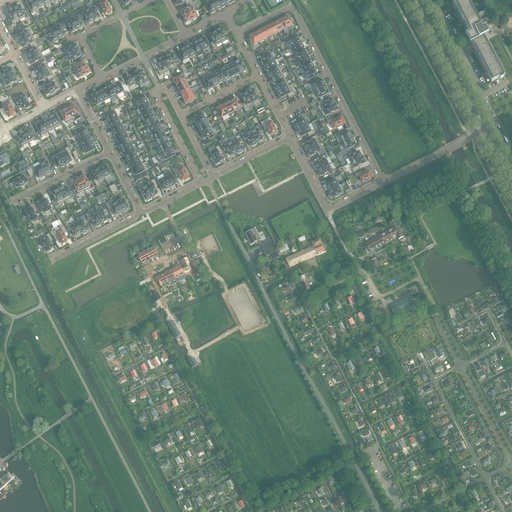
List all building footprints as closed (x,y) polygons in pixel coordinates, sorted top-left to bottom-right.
[(39,10),(34,0),(30,0),(29,1),(30,1),(27,3),(33,13),(39,10)] [(46,7),(42,0),(34,0),(39,10),(40,10),(39,8),(45,5),(46,7)] [(111,8),(109,4),(108,4),(106,0),(100,3),(99,2),(96,3),(99,10),(102,8),(103,11),(104,11),(105,15),(108,13),(108,14),(111,13),(111,12),(111,11),(110,9),(111,8)] [(214,11),(216,10),(213,4),(211,0),(211,2),(206,4),(211,14),(214,12),(214,11)] [(213,4),(216,10),(218,9),(219,10),(222,9),(219,4),(217,0),(211,0),(213,4)] [(217,0),(219,4),(222,9),(225,7),(224,6),(226,5),(226,4),(223,0),(217,0)] [(278,5),(274,0),(266,0),(271,8),(278,5)] [(505,75),(487,38),(485,36),(488,35),(485,29),(483,30),(481,27),(483,26),(485,26),(482,21),(481,22),(479,19),(480,18),(479,18),(478,15),(479,15),(474,6),(473,6),(471,3),(473,3),(472,2),(471,3),(469,0),(453,0),(455,2),(452,4),(454,8),(455,8),(459,14),(457,15),(462,23),(463,23),(467,29),(465,30),(468,34),(466,35),(465,36),(466,36),(467,38),(467,39),(470,45),(470,44),(472,47),(471,47),(472,49),(475,47),(477,51),(475,52),(491,82),(492,81),(505,75)] [(184,17),(197,11),(194,5),(195,5),(193,2),(186,5),(188,8),(182,11),(182,12),(181,12),(183,16),(184,15),(184,17)] [(98,14),(96,11),(99,10),(96,3),(93,5),(94,7),(88,9),(94,21),(100,18),(98,14)] [(30,17),(26,10),(23,12),(22,10),(20,6),(19,7),(19,6),(15,8),(16,8),(14,9),(14,8),(13,9),(20,21),(25,18),(26,19),(30,17)] [(20,21),(13,9),(12,9),(12,8),(8,10),(9,11),(7,12),(9,16),(11,19),(8,20),(11,27),(15,25),(14,23),(20,21)] [(94,21),(88,9),(83,12),(82,10),(79,12),(82,18),(85,17),(88,23),(89,23),(89,24),(93,22),(92,21),(94,20),(94,21)] [(187,23),(198,17),(196,11),(197,11),(184,17),(187,23)] [(83,26),(80,20),(82,18),(79,12),(76,14),(77,15),(71,18),(78,30),(77,29),(79,28),(79,29),(83,27),(82,26),(83,26)] [(285,18),(283,19),(288,27),(293,25),(288,15),(285,17),(285,18)] [(78,30),(71,18),(66,21),(65,19),(62,21),(66,27),(68,26),(70,29),(70,28),(72,33),(78,30)] [(281,20),(279,21),(283,30),(288,27),(283,19),(281,20)] [(276,23),(274,24),(278,32),(283,30),(279,21),(276,23)] [(24,29),(21,24),(18,25),(19,27),(19,28),(15,30),(17,33),(24,29)] [(63,32),(61,29),(59,24),(53,28),(59,40),(59,39),(61,38),(64,37),(64,36),(65,36),(63,32)] [(269,26),(274,37),(274,36),(274,35),(278,32),(274,24),(272,25),(269,26)] [(274,37),(269,26),(266,28),(264,29),(269,39),(274,37)] [(20,43),(32,36),(30,31),(29,27),(24,29),(22,31),(24,33),(21,35),(17,37),(20,43)] [(59,40),(53,28),(47,31),(46,29),(43,31),(46,37),(49,36),(51,38),(53,43),(54,42),(55,43),(58,41),(58,40),(59,40)] [(215,31),(216,32),(222,43),(228,40),(226,35),(224,32),(222,28),(220,29),(220,28),(217,30),(217,31),(215,31)] [(262,29),(259,30),(264,40),(268,37),(269,39),(264,29),(262,30),(262,29)] [(257,33),(255,34),(259,42),(264,40),(259,30),(256,32),(257,33)] [(216,46),(222,43),(216,32),(215,33),(214,32),(210,34),(211,35),(210,35),(212,39),(213,41),(213,42),(210,43),(214,50),(217,48),(216,46)] [(259,42),(255,34),(253,35),(252,34),(249,35),(254,45),(259,42)] [(37,44),(36,41),(35,41),(32,36),(20,43),(21,42),(21,44),(20,44),(22,48),(23,47),(23,48),(30,45),(31,48),(37,44)] [(300,42),(301,41),(300,38),(299,39),(297,36),(291,39),(288,41),(291,47),(289,49),(301,43),(300,42)] [(199,40),(199,41),(198,42),(203,51),(210,47),(205,38),(202,39),(199,40)] [(192,44),(191,45),(196,54),(203,51),(198,42),(197,42),(196,41),(193,43),(194,44),(192,45),(192,44)] [(304,49),(303,47),(304,47),(302,43),(301,44),(301,43),(289,49),(293,55),(304,49)] [(28,60),(41,53),(38,48),(39,47),(37,44),(31,48),(32,50),(26,54),(27,54),(26,55),(28,58),(29,58),(29,59),(28,59),(28,60)] [(77,51),(79,50),(76,45),(72,47),(69,48),(64,51),(67,56),(66,57),(77,51)] [(186,48),(185,48),(190,58),(196,54),(191,45),(189,46),(189,45),(186,47),(186,48)] [(181,50),(178,52),(183,61),(190,58),(185,48),(184,49),(183,48),(180,50),(181,50)] [(308,56),(307,55),(308,54),(306,51),(305,52),(304,50),(305,50),(304,49),(293,55),(295,54),(298,61),(308,56)] [(75,59),(81,56),(81,55),(80,52),(79,52),(78,51),(79,50),(77,51),(66,57),(69,62),(68,62),(70,66),(76,62),(75,59)] [(35,63),(38,61),(40,64),(46,61),(44,58),(41,53),(28,60),(31,65),(35,63)] [(163,58),(163,59),(170,71),(167,66),(169,64),(170,66),(175,64),(174,62),(177,61),(173,54),(170,56),(167,57),(167,58),(166,58),(164,59),(163,58)] [(271,54),(261,59),(262,62),(261,62),(263,65),(264,65),(264,66),(275,60),(271,54)] [(311,62),(310,60),(311,59),(309,56),(308,57),(308,56),(298,61),(302,67),(311,62)] [(158,61),(157,62),(159,65),(160,68),(157,70),(161,76),(164,74),(170,71),(163,59),(162,59),(162,58),(158,60),(158,61)] [(244,67),(245,67),(243,62),(242,63),(241,60),(235,63),(240,73),(242,72),(243,73),(246,71),(244,67)] [(266,70),(267,72),(278,67),(275,60),(264,66),(265,67),(264,67),(265,70),(266,70)] [(37,76),(50,70),(47,64),(48,64),(46,61),(40,64),(41,67),(38,68),(38,69),(34,71),(37,76)] [(87,67),(86,66),(87,65),(85,62),(84,62),(78,65),(76,62),(70,66),(71,69),(73,68),(76,73),(86,68),(88,67),(87,67)] [(314,68),(315,67),(313,64),(312,65),(311,63),(311,62),(302,67),(305,73),(304,74),(314,69),(314,68)] [(240,73),(235,63),(230,66),(235,76),(239,75),(238,74),(240,73)] [(235,76),(230,66),(225,68),(230,78),(230,79),(230,78),(235,76),(235,77),(235,76)] [(271,79),(282,73),(279,66),(278,67),(267,72),(267,73),(268,73),(269,75),(268,75),(269,78),(270,78),(271,79)] [(86,75),(90,72),(88,67),(86,68),(76,73),(78,79),(83,76),(86,75)] [(230,78),(225,68),(219,71),(224,81),(227,80),(227,81),(230,79),(230,78)] [(4,81),(15,75),(14,74),(15,73),(13,70),(12,70),(12,69),(7,71),(4,72),(3,69),(0,70),(0,77),(2,82),(4,81)] [(318,75),(316,73),(317,72),(316,69),(315,70),(314,69),(304,74),(307,81),(318,75)] [(55,78),(53,75),(50,70),(37,76),(38,76),(39,78),(38,78),(40,81),(41,81),(47,78),(48,81),(55,78)] [(149,82),(146,76),(143,77),(141,74),(139,71),(138,71),(133,73),(134,74),(133,74),(139,86),(145,83),(145,84),(149,82)] [(224,81),(219,71),(214,74),(214,73),(213,73),(219,85),(220,85),(219,84),(224,81)] [(219,85),(213,73),(208,75),(208,74),(207,74),(214,87),(216,85),(216,86),(219,85)] [(286,79),(282,73),(271,79),(271,80),(272,83),(273,83),(274,85),(286,79)] [(139,86),(133,74),(133,75),(130,77),(127,78),(124,80),(127,86),(130,85),(131,87),(135,85),(134,83),(137,81),(139,86)] [(176,85),(187,79),(184,74),(173,80),(174,83),(175,83),(176,85)] [(214,87),(207,74),(202,77),(209,90),(212,89),(212,88),(214,87)] [(14,83),(17,81),(17,80),(16,77),(15,77),(14,76),(15,75),(4,81),(2,82),(5,87),(4,88),(6,91),(12,88),(11,85),(14,83)] [(60,89),(57,83),(57,82),(55,79),(49,82),(50,85),(48,87),(44,88),(46,91),(45,92),(47,96),(50,94),(51,95),(55,92),(55,91),(60,89)] [(179,89),(188,84),(186,80),(187,79),(176,85),(179,89)] [(289,86),(286,79),(274,85),(274,86),(275,88),(274,88),(276,91),(277,91),(278,92),(289,86)] [(325,86),(325,85),(326,85),(324,82),(323,82),(322,80),(311,85),(314,92),(325,86)] [(123,92),(119,83),(116,84),(116,83),(113,85),(112,86),(117,95),(123,92)] [(181,94),(191,89),(188,84),(179,89),(181,94)] [(117,95),(112,86),(111,87),(110,86),(107,87),(108,88),(106,89),(105,89),(110,99),(117,95)] [(292,92),(289,86),(278,92),(278,93),(277,93),(279,96),(280,96),(281,98),(287,95),(289,98),(295,95),(293,92),(292,92)] [(329,93),(328,91),(328,90),(327,87),(326,88),(325,86),(314,92),(318,99),(329,93)] [(110,99),(105,89),(105,90),(103,91),(103,90),(100,91),(100,92),(99,93),(104,102),(110,99)] [(184,99),(194,93),(193,94),(191,89),(181,94),(184,99)] [(247,92),(253,104),(259,101),(257,96),(255,93),(253,89),(252,90),(251,89),(248,91),(248,92),(247,92)] [(104,102),(99,93),(98,93),(97,92),(94,94),(95,95),(92,96),(93,99),(92,99),(95,104),(96,103),(97,105),(104,102)] [(247,92),(247,93),(245,94),(245,93),(242,95),(242,96),(241,96),(243,100),(245,103),(242,104),(245,110),(248,109),(247,107),(253,104),(247,92)] [(197,98),(194,93),(184,99),(185,101),(184,101),(185,105),(189,103),(189,104),(193,102),(192,101),(197,98)] [(29,103),(27,98),(26,99),(23,94),(17,97),(13,98),(17,105),(20,103),(21,106),(23,109),(26,108),(26,109),(30,107),(28,103),(29,103)] [(135,102),(139,108),(148,103),(147,102),(148,102),(147,99),(146,99),(144,97),(135,102)] [(14,110),(12,107),(15,106),(12,99),(8,101),(9,102),(2,105),(5,110),(4,110),(6,115),(7,114),(9,118),(13,116),(12,115),(15,114),(13,110),(14,110)] [(231,101),(230,102),(235,111),(242,108),(237,99),(234,100),(234,99),(231,101)] [(323,111),(335,104),(334,104),(334,103),(333,99),(332,100),(332,99),(325,102),(324,99),(317,103),(319,106),(321,105),(323,110),(322,111),(323,111)] [(226,104),(224,105),(229,115),(235,111),(230,102),(229,103),(229,102),(226,103),(226,104)] [(148,103),(139,108),(142,115),(151,110),(150,108),(151,107),(149,104),(148,105),(148,103)] [(334,112),(338,110),(335,104),(323,111),(325,116),(326,120),(333,117),(331,114),(334,112)] [(69,108),(67,109),(73,119),(74,122),(81,118),(74,105),(72,107),(71,106),(68,107),(69,108)] [(229,115),(224,105),(223,106),(222,105),(219,107),(220,108),(217,109),(222,118),(229,115)] [(63,111),(61,112),(66,123),(73,119),(67,109),(66,109),(63,110),(63,111)] [(155,116),(154,115),(155,115),(153,112),(152,112),(151,110),(142,115),(141,115),(144,122),(155,116)] [(119,118),(116,111),(115,112),(111,114),(105,117),(106,120),(105,120),(107,123),(108,123),(108,124),(119,118)] [(197,124),(206,119),(204,114),(200,116),(199,115),(196,117),(197,118),(193,120),(195,123),(196,122),(197,124)] [(61,125),(56,115),(53,116),(53,115),(50,117),(50,118),(49,118),(51,121),(55,129),(61,125)] [(158,123),(157,121),(158,120),(156,117),(155,118),(155,116),(144,122),(145,121),(149,128),(159,123),(159,122),(158,123)] [(344,123),(345,122),(343,119),(342,120),(341,117),(338,119),(335,120),(333,118),(327,121),(329,124),(330,124),(333,129),(337,127),(338,128),(342,126),(342,125),(344,123)] [(55,129),(51,121),(49,118),(48,119),(48,118),(45,120),(43,122),(44,125),(48,132),(55,129)] [(121,125),(118,119),(119,119),(119,118),(108,124),(109,125),(108,125),(110,128),(111,128),(112,130),(117,128),(122,125),(121,125)] [(308,125),(305,118),(294,124),(295,126),(294,127),(296,130),(297,129),(298,130),(308,125)] [(199,129),(210,124),(210,123),(209,124),(206,119),(197,124),(199,129)] [(48,132),(44,125),(43,122),(42,122),(41,121),(38,123),(39,124),(36,125),(42,136),(48,132)] [(273,125),(271,121),(265,124),(264,121),(261,123),(265,131),(268,129),(269,132),(271,135),(273,134),(274,135),(277,133),(277,132),(276,129),(277,129),(274,124),(273,125)] [(149,128),(152,134),(162,129),(161,128),(162,128),(161,124),(160,125),(159,123),(149,128)] [(202,134),(212,128),(210,124),(199,129),(202,134)] [(126,131),(122,125),(117,128),(112,130),(113,133),(112,133),(114,136),(115,136),(115,137),(126,131)] [(263,139),(261,136),(260,133),(263,131),(260,125),(256,127),(251,131),(257,143),(257,142),(259,142),(263,141),(262,140),(263,139)] [(311,131),(308,125),(298,130),(298,132),(297,132),(299,135),(300,135),(301,137),(307,134),(309,137),(315,134),(313,130),(311,131)] [(39,140),(35,133),(32,135),(31,132),(29,128),(27,129),(27,128),(23,130),(24,130),(23,131),(28,142),(29,143),(35,140),(35,141),(39,140)] [(212,129),(212,128),(202,134),(203,136),(202,136),(203,139),(207,137),(209,140),(215,137),(211,129),(212,129)] [(78,141),(89,136),(88,135),(89,134),(88,131),(87,132),(85,129),(75,135),(78,141)] [(162,129),(152,134),(155,141),(165,136),(164,133),(165,133),(163,130),(162,129)] [(28,142),(23,131),(22,131),(23,132),(21,133),(21,132),(17,134),(18,135),(17,135),(19,139),(20,141),(17,143),(20,149),(24,148),(22,145),(28,142)] [(129,138),(126,131),(115,137),(116,138),(115,138),(116,141),(117,141),(118,143),(118,144),(128,139),(129,138)] [(257,143),(251,131),(245,133),(244,133),(241,135),(244,141),(247,139),(249,142),(251,147),(252,146),(253,147),(256,145),(256,144),(257,143)] [(350,134),(348,132),(342,135),(339,136),(343,143),(352,138),(351,137),(352,137),(351,134),(350,134)] [(320,144),(317,139),(318,139),(316,135),(310,139),(311,142),(308,143),(309,143),(304,146),(307,151),(320,144)] [(82,148),(92,142),(92,141),(93,141),(91,138),(90,138),(89,136),(78,141),(82,148)] [(168,142),(167,141),(168,141),(167,138),(166,138),(165,136),(155,141),(159,147),(156,148),(168,142)] [(242,142),(239,136),(236,137),(236,139),(231,142),(230,141),(237,154),(238,153),(239,154),(242,152),(242,151),(243,151),(241,146),(239,144),(242,142)] [(346,150),(355,145),(354,142),(355,142),(353,139),(352,139),(352,138),(343,143),(346,150)] [(128,139),(118,144),(119,146),(118,146),(120,150),(120,149),(121,150),(131,145),(128,139)] [(237,154),(230,141),(225,144),(224,143),(221,145),(224,151),(227,150),(230,156),(231,156),(231,157),(235,155),(234,154),(236,153),(237,154)] [(86,154),(96,149),(94,146),(95,146),(94,143),(93,143),(92,142),(82,148),(83,147),(86,154)] [(171,149),(170,147),(171,146),(169,143),(169,144),(168,142),(156,148),(160,155),(171,149)] [(325,153),(323,149),(323,150),(320,144),(307,151),(308,151),(309,152),(308,153),(310,156),(311,156),(317,153),(319,156),(325,153)] [(131,145),(121,150),(122,151),(121,152),(122,155),(123,154),(124,157),(134,152),(131,145)] [(222,152),(219,146),(215,148),(216,149),(210,152),(212,157),(211,157),(213,161),(214,161),(216,165),(220,163),(220,162),(222,160),(220,157),(221,157),(219,154),(222,152)] [(72,162),(68,155),(71,154),(69,149),(68,147),(65,149),(66,152),(60,156),(65,165),(66,164),(66,165),(69,164),(69,163),(72,162)] [(6,150),(5,148),(0,150),(0,164),(1,167),(11,162),(8,157),(7,158),(4,152),(6,150)] [(175,156),(173,153),(174,153),(173,150),(172,150),(171,149),(160,155),(163,162),(175,156)] [(134,152),(124,157),(125,157),(126,159),(125,159),(127,162),(128,162),(128,163),(138,158),(134,152)] [(351,163),(363,157),(362,157),(361,156),(362,156),(360,152),(359,153),(359,152),(353,155),(351,152),(345,156),(347,159),(348,158),(351,163)] [(317,171),(329,164),(326,159),(328,158),(326,155),(320,158),(321,161),(318,162),(314,165),(315,166),(314,166),(316,170),(317,169),(317,171)] [(65,165),(60,156),(53,159),(58,169),(61,167),(61,168),(64,166),(65,165)] [(361,165),(366,163),(363,157),(351,163),(353,169),(352,169),(354,173),(360,169),(359,166),(361,165)] [(131,167),(132,169),(141,164),(138,158),(128,163),(129,164),(128,164),(130,167),(131,167)] [(52,172),(46,160),(39,163),(45,175),(47,175),(50,174),(50,173),(52,172)] [(26,163),(18,167),(21,173),(29,168),(26,163)] [(45,175),(39,163),(39,164),(40,166),(34,169),(32,166),(29,167),(30,169),(33,175),(36,174),(39,179),(41,177),(42,178),(45,177),(44,176),(45,175)] [(134,173),(135,176),(145,171),(141,164),(132,169),(132,170),(132,171),(133,174),(134,173)] [(321,176),(325,175),(328,173),(329,176),(335,173),(334,169),(332,170),(329,164),(317,171),(318,170),(319,172),(318,173),(320,176),(321,176)] [(112,177),(106,165),(104,167),(103,166),(100,168),(101,168),(100,169),(106,181),(112,177)] [(189,179),(187,175),(188,175),(186,170),(185,171),(182,166),(176,169),(176,168),(172,170),(176,176),(179,175),(180,178),(182,181),(185,180),(185,181),(189,179)] [(106,181),(100,169),(98,170),(98,169),(95,170),(95,171),(93,172),(96,179),(93,180),(97,187),(100,185),(99,183),(105,180),(105,181),(106,181)] [(177,184),(170,171),(163,174),(170,187),(171,187),(172,188),(174,186),(174,185),(177,184)] [(361,171),(355,175),(356,178),(359,177),(362,182),(365,181),(365,182),(370,180),(369,179),(372,177),(373,176),(371,173),(370,173),(369,171),(365,173),(363,174),(361,171)] [(170,187),(163,174),(165,178),(158,181),(163,191),(166,189),(166,190),(169,189),(169,188),(170,187)] [(25,184),(28,182),(26,178),(25,179),(24,176),(21,178),(20,178),(17,179),(17,180),(13,182),(16,189),(20,187),(21,188),(25,185),(25,184)] [(95,188),(91,181),(88,183),(87,180),(84,176),(83,176),(79,177),(80,178),(78,179),(85,192),(91,189),(95,188)] [(85,192),(78,179),(79,180),(77,181),(76,180),(73,182),(73,183),(75,186),(74,186),(76,189),(73,191),(76,197),(80,195),(79,194),(84,191),(85,192)] [(157,186),(154,179),(151,181),(152,184),(147,187),(146,186),(152,198),(152,197),(154,196),(154,197),(157,195),(157,194),(158,194),(156,190),(154,187),(157,186)] [(339,185),(336,179),(325,184),(327,187),(326,187),(327,190),(328,190),(329,191),(339,185)] [(342,193),(338,186),(340,186),(339,185),(329,191),(329,192),(328,193),(330,196),(331,195),(332,198),(335,196),(335,197),(340,195),(339,194),(342,193)] [(152,198),(146,186),(140,189),(142,194),(144,197),(146,201),(147,200),(148,201),(151,199),(151,198),(152,198)] [(71,198),(65,187),(63,188),(62,187),(60,189),(60,190),(59,190),(65,202),(71,198)] [(65,202),(59,190),(58,191),(57,190),(54,191),(55,192),(52,194),(58,205),(65,202)] [(128,206),(126,201),(125,202),(124,199),(117,203),(122,212),(123,212),(123,213),(127,211),(126,210),(129,209),(127,206),(128,206)] [(56,211),(52,204),(49,206),(48,203),(46,200),(43,201),(43,200),(39,202),(41,206),(40,206),(42,211),(43,210),(44,213),(51,210),(52,212),(56,211)] [(122,212),(117,203),(111,206),(109,203),(106,204),(109,211),(112,210),(115,216),(118,214),(118,215),(121,214),(121,213),(122,212)] [(106,216),(104,214),(107,212),(104,205),(100,207),(101,209),(95,212),(102,224),(101,223),(103,222),(104,223),(107,221),(107,220),(106,216)] [(42,220),(39,213),(36,215),(34,212),(32,209),(30,210),(29,209),(25,211),(27,215),(26,215),(29,220),(29,219),(32,224),(38,221),(42,220)] [(102,224),(95,212),(90,215),(89,213),(85,215),(89,221),(92,220),(93,223),(96,227),(97,226),(97,227),(101,225),(100,224),(102,224)] [(84,224),(87,222),(84,216),(80,218),(81,219),(76,222),(75,221),(82,234),(83,234),(87,232),(86,232),(88,231),(85,227),(86,227),(84,224)] [(82,234),(75,221),(69,224),(65,225),(69,232),(72,230),(73,233),(75,236),(76,236),(76,237),(79,235),(79,234),(81,233),(81,234),(82,234)] [(390,223),(392,228),(397,237),(399,240),(403,237),(394,221),(390,223)] [(67,233),(64,226),(60,228),(61,229),(55,232),(57,237),(56,237),(59,241),(60,241),(61,244),(62,243),(62,244),(65,243),(65,242),(67,241),(65,237),(64,234),(67,233)] [(397,237),(392,228),(381,235),(386,244),(397,237)] [(245,233),(251,244),(260,240),(255,229),(245,233)] [(51,244),(50,242),(53,240),(49,234),(46,235),(46,236),(40,239),(42,244),(42,245),(44,249),(45,249),(47,252),(51,250),(50,249),(53,248),(51,245),(51,244)] [(386,244),(381,235),(365,243),(370,252),(386,244)] [(303,251),(307,260),(325,252),(319,239),(317,241),(312,243),(314,247),(303,251)] [(270,240),(260,245),(266,257),(276,251),(277,246),(275,244),(273,240),(270,241),(270,240)] [(279,248),(281,253),(289,250),(286,244),(279,248)] [(158,255),(154,247),(146,251),(150,260),(155,257),(158,256),(158,255)] [(192,250),(192,251),(196,259),(201,256),(197,248),(192,250)] [(150,260),(146,251),(138,255),(142,264),(147,261),(147,262),(147,261),(149,260),(150,260)] [(307,260),(303,251),(286,259),(290,267),(307,260)] [(186,258),(179,261),(181,265),(184,273),(190,271),(191,273),(193,272),(186,258)] [(376,259),(370,261),(375,272),(381,270),(376,259)] [(180,265),(172,269),(178,282),(186,278),(185,276),(184,273),(181,265),(180,265)] [(169,271),(164,274),(171,286),(178,282),(172,269),(172,270),(171,270),(169,271)] [(161,275),(156,278),(161,287),(161,286),(162,288),(167,286),(168,287),(171,286),(164,274),(163,274),(161,275)] [(304,275),(298,278),(305,291),(311,289),(304,275)] [(161,298),(157,292),(152,295),(155,301),(160,299),(161,298)] [(174,293),(165,297),(168,304),(177,299),(174,293)] [(414,306),(410,298),(409,297),(390,307),(395,316),(414,306)] [(382,308),(377,311),(380,317),(381,316),(383,322),(389,319),(384,310),(383,311),(382,308)] [(184,312),(177,316),(179,320),(186,317),(184,312)] [(181,335),(173,321),(167,324),(176,338),(181,335)] [(198,365),(194,358),(189,361),(192,368),(198,365)] [(14,478),(10,475),(9,473),(6,476),(2,472),(0,473),(0,476),(2,479),(4,481),(7,485),(14,478)]
